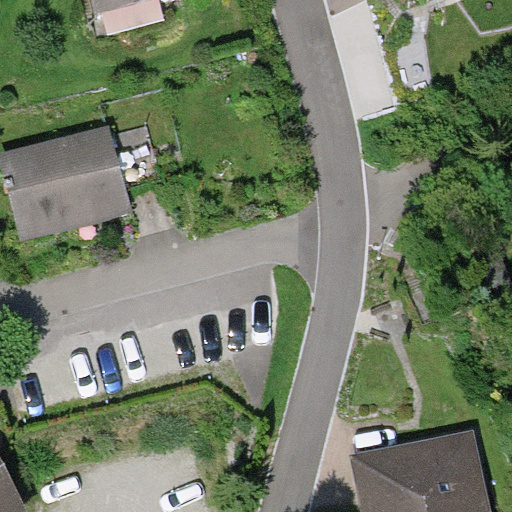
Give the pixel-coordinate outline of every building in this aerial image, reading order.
[(211,0),(93,0),(100,30),(212,3),(211,0)] [(115,139),(2,170),(27,259),(94,241),(140,228),(115,139)] [(217,316),(11,370),(48,511),(202,511),(196,485),(225,477),(209,418),(242,409),(217,316)] [(493,511),(479,436),(357,458),(367,511),(493,511)] [(16,511),(0,475),(0,511),(16,511)]
